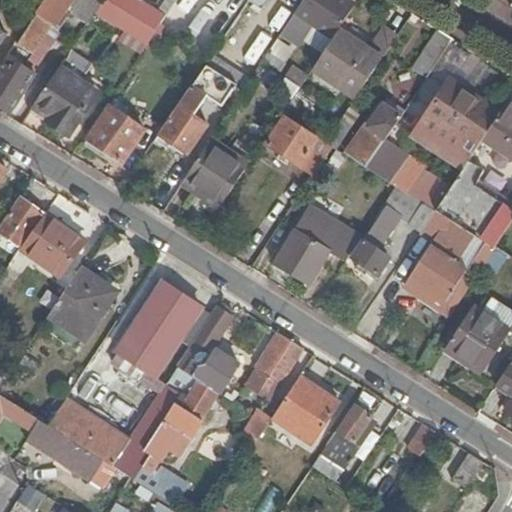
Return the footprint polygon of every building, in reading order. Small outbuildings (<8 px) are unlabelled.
[(104,1),(102,0),(43,0),(3,58),(11,64),(16,61),(27,69),(35,55),(32,54),(50,26),(54,28),(65,10),(87,25),(98,10),(104,1)] [(154,33),(165,18),(136,0),(104,0),(104,1),(146,28),(154,33)] [(248,0),(247,2),(260,10),(266,0),(248,0)] [(336,32),(353,6),(344,0),(302,0),(294,12),(333,37),(336,32)] [(104,1),(98,10),(138,37),(146,28),(104,1)] [(305,34),(288,22),(280,34),(298,45),(305,34)] [(138,37),(148,43),(154,33),(146,28),(138,37)] [(426,78),(451,40),(438,31),(412,69),(426,78)] [(367,51),(336,32),(333,37),(312,69),(353,97),(392,40),(380,32),(367,51)] [(249,82),(210,57),(205,65),(234,84),(243,90),(249,82)] [(34,103),(31,108),(69,134),(95,95),(78,82),(83,74),(63,61),(34,103)] [(234,84),(205,65),(157,136),(187,156),(206,126),(191,117),(205,97),(220,105),(234,84)] [(16,101),(21,95),(29,82),(18,76),(21,72),(17,69),(13,73),(2,66),(0,68),(0,109),(8,114),(16,101)] [(290,102),(298,89),(284,79),(276,92),(290,102)] [(425,116),(457,138),(480,105),(447,83),(425,116)] [(25,98),(21,95),(16,101),(20,104),(25,98)] [(399,118),(403,112),(385,100),(381,106),(399,118)] [(511,105),(507,102),(433,212),(445,220),(482,244),(492,249),(511,216),(511,212),(470,186),(495,149),(511,160),(511,105)] [(360,112),(350,105),(340,120),(350,127),(360,112)] [(378,149),(399,118),(381,106),(346,158),(364,169),(378,149)] [(31,108),(28,113),(64,138),(67,133),(31,108)] [(102,152),(119,164),(143,131),(109,108),(84,145),(84,147),(99,157),(102,152)] [(332,148),(324,143),(283,117),(265,147),(312,178),(332,148)] [(350,127),(340,120),(324,143),(332,148),(335,150),(350,127)] [(205,147),(183,180),(222,205),(244,172),(205,147)] [(364,169),(382,180),(395,160),(378,149),(364,169)] [(183,180),(179,186),(217,212),(222,205),(183,180)] [(419,232),(433,212),(395,188),(382,207),(385,209),(350,260),(359,266),(355,271),(362,276),(366,271),(376,277),(387,260),(382,257),(385,253),(379,248),(399,218),(417,230),(419,232)] [(81,241),(18,198),(0,224),(0,235),(59,276),(81,241)] [(309,208),(293,233),(273,265),(308,286),(328,253),(344,264),(359,240),(309,208)] [(445,220),(433,212),(419,232),(432,241),(407,278),(446,304),(466,272),(455,264),(462,252),(466,247),(465,245),(469,238),(447,224),(442,231),(439,229),(445,220)] [(485,267),(495,251),(492,249),(482,244),(474,259),(485,267)] [(477,279),(485,267),(474,259),(462,252),(455,264),(466,272),(477,279)] [(107,290),(77,271),(47,316),(82,338),(99,310),(95,308),(107,290)] [(456,310),(477,279),(466,272),(446,304),(456,310)] [(446,304),(407,278),(400,288),(423,303),(449,320),(456,310),(446,304)] [(181,340),(191,347),(211,317),(163,285),(118,353),(156,377),(181,340)] [(177,369),(219,395),(237,366),(222,356),(215,366),(204,359),(211,350),(231,320),(229,318),(232,314),(219,306),(211,317),(191,347),(177,369)] [(445,351),(481,376),(509,334),(472,309),(445,351)] [(270,403),(303,352),(278,335),(246,386),(270,403)] [(215,366),(222,356),(211,350),(204,359),(215,366)] [(511,366),(510,365),(494,389),(511,400),(509,403),(503,411),(511,416),(511,366)] [(198,431),(219,395),(177,369),(159,396),(129,440),(119,456),(151,476),(168,451),(181,459),(198,431)] [(302,374),(298,379),(335,404),(339,398),(302,374)] [(335,404),(298,379),(272,419),(311,446),(338,405),(335,404)] [(494,389),(492,392),(509,403),(511,400),(494,389)] [(101,461),(47,426),(0,396),(0,412),(1,412),(32,431),(26,439),(38,448),(37,449),(90,481),(101,461)] [(111,467),(119,456),(129,440),(64,400),(47,426),(101,461),(111,467)] [(371,418),(353,406),(327,446),(334,451),(329,460),(345,470),(359,447),(355,444),(367,425),(371,418)] [(255,445),(271,422),(258,414),(243,436),(255,445)] [(355,444),(359,447),(371,429),(367,425),(355,444)] [(418,458),(434,434),(422,426),(406,450),(418,458)] [(466,489),(482,464),(467,454),(451,480),(466,489)] [(183,495),(151,476),(119,456),(111,467),(113,468),(129,479),(175,508),(183,495)] [(111,467),(101,461),(90,481),(101,488),(108,477),(113,468),(111,467)] [(108,477),(124,487),(129,479),(113,468),(108,477)] [(210,511),(183,495),(175,508),(181,511),(210,511)]
